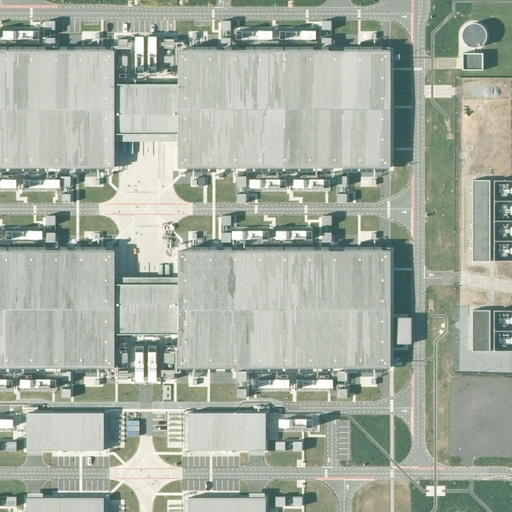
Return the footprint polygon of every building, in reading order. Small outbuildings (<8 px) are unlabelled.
[(468,18),(450,31),(464,49),(482,35),(468,18)] [(46,28),(55,29),(56,20),(46,20),(46,28)] [(222,28),(231,29),(231,20),(222,20),(222,28)] [(322,29),(331,29),(331,20),(322,20),(322,29)] [(31,29),(0,28),(0,36),(30,38),(31,29)] [(307,38),(307,29),(271,28),(271,37),(307,38)] [(136,52),(136,34),(126,34),(127,52),(136,52)] [(149,44),(149,34),(140,34),(141,73),(154,72),(153,44),(149,44)] [(156,37),(157,47),(166,47),(166,36),(156,37)] [(45,46),(55,46),(55,37),(46,37),(45,46)] [(119,46),(120,37),(110,37),(110,46),(119,46)] [(222,46),(231,46),(231,37),(222,37),(222,46)] [(323,45),(332,45),(332,37),(323,37),(323,45)] [(114,52),(0,51),(0,167),(114,167),(114,141),(177,141),(177,167),(390,167),(390,52),(177,52),(177,85),(114,85),(114,52)] [(156,75),(167,75),(168,54),(157,54),(156,75)] [(481,56),(462,56),(462,71),(481,72),(481,56)] [(125,64),(125,72),(134,71),(133,63),(125,64)] [(451,117),(483,116),(483,94),(484,94),(483,77),(451,77),(451,92),(455,92),(455,103),(451,103),(451,117)] [(329,184),(339,184),(339,174),(329,174),(329,184)] [(62,184),(71,184),(71,175),(62,175),(62,184)] [(237,184),(246,184),(246,175),(237,175),(237,184)] [(339,184),(349,184),(349,175),(339,175),(339,184)] [(0,176),(0,187),(9,187),(8,176),(0,176)] [(354,176),(354,186),(370,185),(370,179),(365,179),(365,176),(354,176)] [(52,186),(52,177),(15,177),(15,187),(52,186)] [(78,177),(78,185),(92,185),(91,177),(78,177)] [(284,186),(302,186),(302,190),(321,190),(321,177),(284,177),(284,186)] [(494,262),(511,261),(511,180),(494,181),(494,262)] [(473,181),(473,262),(490,262),(490,181),(473,181)] [(63,202),(72,202),(72,193),(63,193),(63,202)] [(238,202),(247,202),(247,193),(238,193),(238,202)] [(339,202),(348,202),(348,193),(339,193),(339,202)] [(46,224),(56,224),(56,215),(46,215),(46,224)] [(222,224),(232,224),(232,215),(222,215),(222,224)] [(323,224),(332,224),(332,215),(323,215),(323,224)] [(222,240),(232,240),(232,231),(222,231),(222,240)] [(323,240),(332,240),(332,231),(323,231),(323,240)] [(47,241),(56,241),(56,232),(47,232),(47,241)] [(114,251),(0,251),(0,367),(114,367),(114,341),(177,341),(177,367),(390,367),(390,251),(177,251),(177,285),(114,285),(114,251)] [(511,310),(494,311),(494,352),(511,352),(511,310)] [(490,311),(473,311),(473,352),(490,352),(490,311)] [(54,369),(53,381),(65,381),(65,369),(54,369)] [(184,379),(184,386),(201,386),(201,371),(189,372),(189,379),(184,379)] [(371,386),(371,379),(365,379),(365,375),(354,376),(354,386),(371,386)] [(104,412),(29,412),(29,449),(104,449),(104,412)] [(265,412),(188,412),(188,450),(265,450),(265,412)] [(307,428),(307,417),(270,416),(270,427),(307,428)] [(0,450),(10,450),(9,439),(0,439),(0,450)] [(294,450),(294,439),(267,440),(268,451),(294,450)] [(361,451),(361,442),(348,441),(348,450),(361,451)] [(77,454),(77,465),(101,466),(102,455),(77,454)] [(201,466),(201,454),(177,455),(177,466),(201,466)] [(0,505),(9,505),(9,494),(0,494),(0,505)] [(267,494),(267,506),(277,506),(278,494),(267,494)] [(294,511),(295,494),(284,494),(284,500),(281,499),(280,511),(294,511)] [(103,511),(103,497),(26,497),(26,511),(103,511)] [(265,511),(265,497),(188,497),(188,511),(265,511)] [(298,511),(311,511),(312,498),(299,498),(298,511)]
